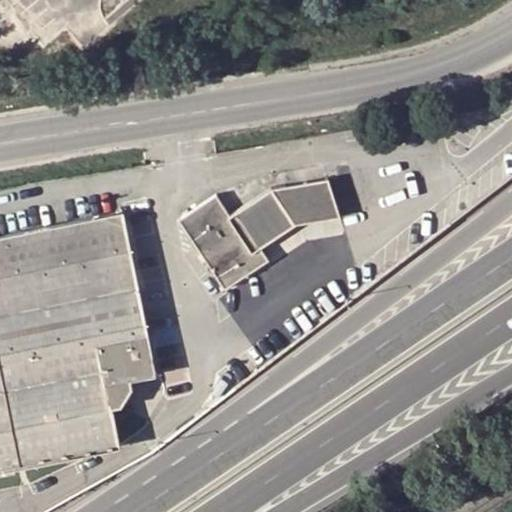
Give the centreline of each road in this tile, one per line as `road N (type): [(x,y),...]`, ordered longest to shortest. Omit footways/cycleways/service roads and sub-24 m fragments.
road 1 (secondary): [(0,148),(298,100),(430,70),(511,36)]
road 2 (trunk): [(511,197),(94,511)]
road 3 (trunk): [(511,254),(130,511)]
road 4 (trunk): [(226,511),(511,320)]
road 5 (trunk): [(285,511),(511,373)]
